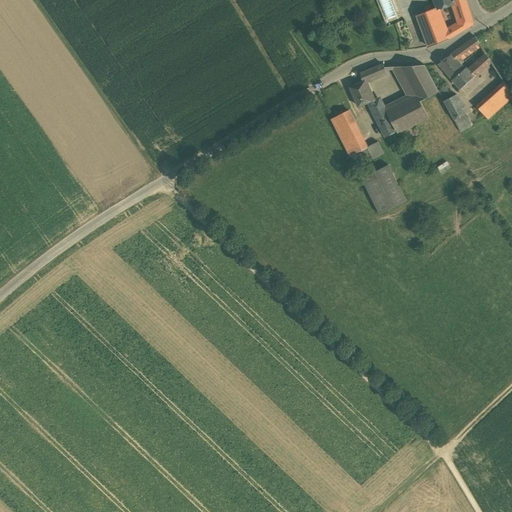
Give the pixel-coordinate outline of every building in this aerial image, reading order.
[(433,0),(437,8),(437,9),(438,9),(454,3),(453,0),(433,0)] [(474,24),(466,0),(453,0),(454,3),(460,24),(462,31),(474,24)] [(437,8),(416,16),(428,47),(449,39),(462,31),(460,24),(446,32),(438,9),(437,9),(437,8)] [(476,38),(462,47),(467,54),(481,45),(476,38)] [(462,47),(456,52),(461,60),(467,54),(462,47)] [(456,52),(439,64),(453,80),(464,69),(457,63),(461,60),(456,52)] [(487,55),(468,70),(474,77),(491,62),(487,55)] [(363,82),(350,87),(358,107),(363,105),(367,103),(371,111),(376,108),(373,100),(365,81),(386,72),(383,65),(360,74),(363,82)] [(424,65),(393,67),(401,82),(407,79),(416,95),(417,94),(420,101),(439,92),(438,91),(424,65)] [(468,70),(466,67),(464,69),(453,80),(461,89),(474,78),(474,77),(468,70)] [(407,79),(401,82),(410,98),(416,95),(407,79)] [(511,90),(504,82),(477,107),(488,119),(511,97),(511,90)] [(447,87),(438,91),(439,92),(444,101),(452,97),(447,87)] [(410,98),(385,110),(386,112),(375,118),(385,137),(396,132),(397,133),(429,117),(420,101),(417,94),(416,95),(410,98)] [(452,97),(444,101),(454,120),(466,113),(456,95),(452,97)] [(385,110),(379,97),(373,100),(376,108),(371,111),(375,118),(386,112),(385,110)] [(367,148),(348,110),(332,119),(351,157),(367,148)] [(466,113),(454,120),(460,132),(472,125),(466,113)] [(378,142),(367,148),(371,156),(373,160),(384,154),(378,142)] [(367,148),(351,157),(354,164),(371,156),(367,148)] [(388,165),(362,178),(379,215),(407,201),(388,165)]
